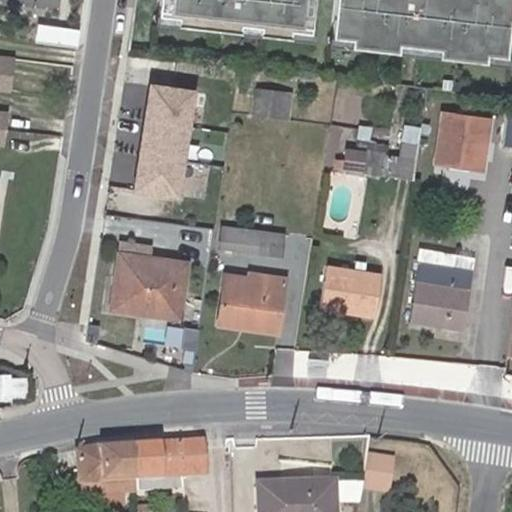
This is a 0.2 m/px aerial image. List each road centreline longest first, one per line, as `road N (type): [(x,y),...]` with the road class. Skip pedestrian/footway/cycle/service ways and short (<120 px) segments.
road 1 (tertiary): [(60,423),(284,406),(498,427)]
road 2 (unclassified): [(36,350),(72,228),(103,0)]
